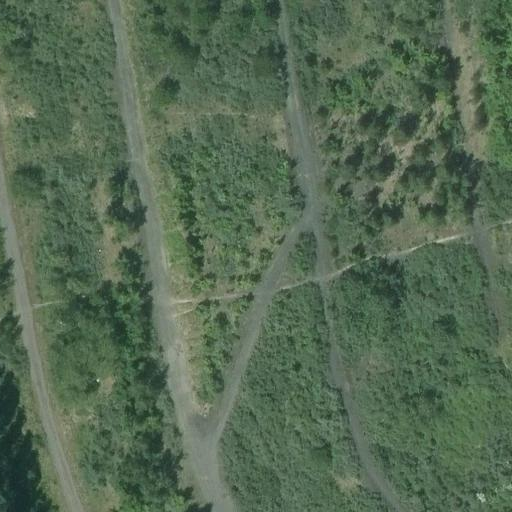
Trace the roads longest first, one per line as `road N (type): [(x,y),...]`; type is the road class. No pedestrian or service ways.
road 1 (track): [(117,0),(180,405),(218,511)]
road 2 (track): [(279,0),(318,224),(196,451)]
road 3 (track): [(0,189),(67,511)]
